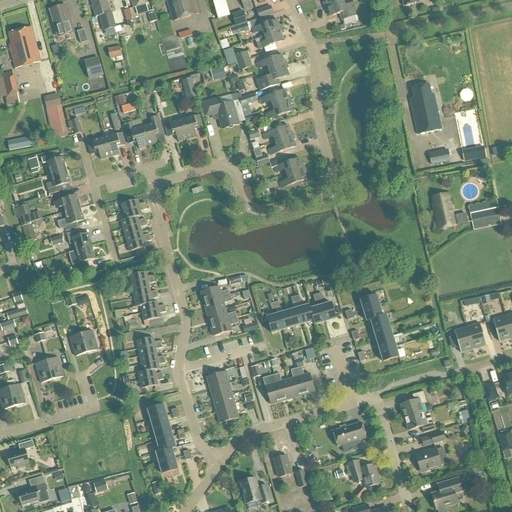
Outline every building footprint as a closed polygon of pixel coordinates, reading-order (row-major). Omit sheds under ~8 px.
[(95,18),(100,16),(104,32),(116,28),(112,12),(110,12),(106,0),(93,0),(94,0),(91,1),(95,18)] [(149,4),(147,0),(130,0),(133,9),(149,4)] [(166,0),(173,22),(199,15),(194,0),(166,0)] [(218,20),(230,16),(225,0),(214,0),(213,0),(218,20)] [(240,0),(245,10),(250,9),(246,0),(240,0)] [(325,8),(343,2),(342,0),(324,0),(325,4),(324,4),(325,8)] [(343,2),(325,8),(326,12),(328,11),(330,18),(340,15),(342,21),(346,20),(347,24),(356,21),(355,17),(358,16),(354,4),(345,7),(343,2)] [(260,19),(273,14),(270,6),(257,11),(260,19)] [(50,11),(54,24),(58,38),(74,34),(66,7),(50,11)] [(127,23),(132,21),(129,10),(124,11),(127,23)] [(150,23),(156,22),(154,11),(148,13),(150,23)] [(235,15),(232,16),(236,27),(239,26),(245,24),(247,24),(244,12),(235,15)] [(263,32),(265,37),(283,31),(282,27),(280,28),(277,21),(252,30),(254,35),(263,32)] [(248,24),(236,28),(238,34),(250,30),(248,24)] [(511,58),(511,27),(499,30),(502,44),(499,44),(503,61),(506,60),(511,58)] [(40,64),(31,28),(9,34),(11,45),(9,46),(12,55),(10,55),(14,70),(40,64)] [(81,45),(88,43),(84,30),(77,32),(81,45)] [(181,40),(193,36),(191,30),(179,34),(181,40)] [(283,31),(265,37),(266,42),(257,46),(259,51),(285,42),(282,35),(284,35),(283,31)] [(120,47),(108,50),(110,59),(122,57),(120,47)] [(240,73),(253,68),(248,53),(235,57),(240,73)] [(268,67),(269,72),(288,66),(286,62),(284,63),(282,56),(257,65),(259,70),(268,67)] [(99,58),(84,62),(89,80),(104,76),(99,58)] [(271,77),(262,80),(257,82),(260,92),(281,85),(279,81),(289,77),(287,70),(289,70),(288,66),(269,72),(271,77)] [(211,71),(213,82),(226,79),(225,73),(229,72),(227,68),(223,69),(223,68),(211,71)] [(0,75),(0,77),(1,80),(0,79),(0,98),(5,98),(6,100),(18,97),(13,73),(0,75)] [(182,81),(186,93),(195,90),(192,79),(182,81)] [(435,131),(442,130),(434,95),(432,95),(430,84),(427,85),(427,84),(412,87),(412,88),(414,98),(410,99),(418,135),(424,134),(435,132),(435,131)] [(152,87),(145,90),(147,97),(154,94),(152,87)] [(271,102),(273,108),(291,101),(290,97),(288,98),(286,91),(260,100),(262,105),(271,102)] [(44,97),(53,136),(62,134),(56,107),(61,106),(58,94),(44,97)] [(255,94),(239,100),(242,108),(249,106),(258,102),(255,94)] [(122,95),(115,97),(118,107),(125,105),(122,95)] [(237,95),(219,100),(203,104),(207,118),(213,116),(214,118),(215,119),(217,120),(219,119),(222,131),(240,126),(239,124),(246,122),(241,106),(239,100),(238,101),(237,95)] [(293,105),(291,101),(273,108),(275,113),(266,116),(268,121),(293,112),(291,106),(293,105)] [(134,104),(122,107),(124,115),(136,112),(134,104)] [(115,131),(121,130),(117,114),(111,116),(115,131)] [(200,116),(182,121),(188,141),(197,138),(195,131),(203,129),(200,116)] [(150,119),(152,126),(143,128),(148,148),(158,145),(156,138),(164,135),(159,117),(150,119)] [(76,135),(81,134),(78,120),(72,122),(74,129),(76,135)] [(148,148),(143,128),(141,120),(123,125),(129,145),(137,143),(139,150),(148,148)] [(188,141),(182,121),(165,126),(168,138),(176,136),(178,143),(188,141)] [(274,138),(276,143),(294,137),(293,133),(291,134),(289,127),(263,136),(265,141),(274,138)] [(258,131),(249,134),(252,144),(258,142),(256,138),(260,137),(258,131)] [(105,139),(110,158),(120,156),(117,149),(126,146),(122,134),(105,139)] [(294,137),(276,143),(278,148),(269,151),(271,157),(296,148),(294,141),(296,141),(294,137)] [(9,152),(17,151),(34,147),(32,138),(8,143),(9,152)] [(101,161),(110,158),(105,139),(87,144),(91,156),(99,154),(101,161)] [(47,147),(46,140),(37,141),(38,148),(47,147)] [(505,146),(492,148),(493,154),(506,152),(505,146)] [(487,159),(484,147),(462,151),(464,163),(487,159)] [(429,154),(432,166),(450,162),(448,150),(429,154)] [(267,155),(256,159),(259,167),(270,163),(267,155)] [(48,164),(51,176),(66,172),(63,159),(55,161),(54,156),(42,159),(43,165),(48,164)] [(37,158),(28,160),(31,170),(40,167),(37,158)] [(287,176),(305,170),(304,166),(302,166),(300,160),(283,166),(281,160),(270,164),(271,170),(275,169),(276,174),(286,171),(287,176)] [(305,170),(287,176),(289,181),(280,184),(282,189),(307,181),(305,174),(307,173),(305,170)] [(474,179),(482,183),(487,174),(480,170),(474,179)] [(66,172),(51,176),(54,183),(47,185),(50,196),(62,192),(60,187),(70,184),(66,172)] [(63,206),(65,214),(80,209),(77,197),(69,199),(67,193),(55,197),(59,207),(63,206)] [(455,226),(448,194),(433,198),(434,204),(432,205),(438,230),(455,226)] [(502,225),(500,216),(496,200),(484,203),(485,205),(469,208),(474,231),(502,225)] [(122,206),(124,213),(146,207),(146,204),(139,206),(138,201),(122,206)] [(28,204),(18,208),(21,217),(22,217),(25,225),(31,223),(28,215),(31,214),(28,204)] [(124,213),(126,221),(137,218),(138,218),(142,217),(141,212),(148,210),(146,207),(124,213)] [(80,209),(65,214),(67,220),(58,222),(60,231),(65,229),(66,233),(78,229),(77,224),(84,222),(80,209)] [(121,222),(123,230),(146,223),(145,220),(139,222),(138,218),(137,218),(126,221),(121,222)] [(123,230),(126,238),(142,233),(141,229),(147,227),(146,223),(123,230)] [(31,224),(22,227),(27,243),(36,240),(31,224)] [(75,244),(77,252),(92,248),(88,235),(80,237),(79,232),(67,235),(70,246),(75,244)] [(126,238),(128,245),(150,239),(150,235),(143,237),(142,233),(126,238)] [(62,236),(51,240),(53,247),(64,244),(62,236)] [(150,239),(128,245),(130,253),(146,248),(145,244),(151,242),(150,239)] [(72,266),(76,265),(77,271),(89,268),(88,262),(95,260),(92,248),(77,252),(69,254),(72,266)] [(46,273),(39,275),(41,281),(48,279),(46,273)] [(130,277),(132,285),(155,280),(154,277),(148,278),(147,274),(130,277)] [(241,277),(240,277),(228,280),(230,287),(242,284),(242,283),(241,277)] [(132,285),(133,292),(150,289),(149,285),(155,284),(155,280),(132,285)] [(201,293),(204,305),(231,297),(229,291),(221,294),(219,288),(201,293)] [(135,300),(158,296),(157,292),(151,294),(150,289),(133,292),(135,300)] [(247,292),(243,293),(244,297),(245,301),(251,299),(248,291),(247,292)] [(15,303),(23,301),(20,292),(13,295),(15,303)] [(136,308),(141,307),(153,305),(153,304),(152,300),(158,299),(158,296),(135,300),(136,308)] [(489,296),(481,299),(483,306),(491,304),(489,296)] [(69,308),(77,305),(75,297),(66,300),(69,308)] [(87,297),(76,301),(78,308),(89,304),(87,297)] [(204,305),(207,316),(226,310),(224,305),(232,302),(231,297),(204,305)] [(364,312),(379,307),(376,297),(361,301),(364,312)] [(471,299),(464,301),(466,307),(473,305),(471,299)] [(141,307),(143,315),(166,310),(165,307),(158,308),(158,303),(153,304),(153,305),(141,307)] [(332,305),(321,308),(326,323),(336,320),(332,305)] [(303,325),(313,322),(314,322),(311,311),(310,307),(299,310),(303,325)] [(367,323),(371,321),(382,318),(382,317),(379,307),(364,312),(367,323)] [(25,308),(7,314),(9,321),(28,315),(25,308)] [(321,308),(311,311),(314,322),(313,322),(315,326),(326,323),(321,308)] [(166,310),(143,315),(144,322),(148,321),(161,319),(160,314),(166,313),(166,310)] [(207,316),(210,327),(237,319),(235,314),(227,316),(226,310),(207,316)] [(293,328),(303,325),(299,310),(288,313),(293,328)] [(282,331),(293,328),(288,313),(278,316),(282,331)] [(282,331),(278,316),(267,319),(272,335),(282,331)] [(371,321),(374,332),(389,327),(386,316),(382,317),(382,318),(371,321)] [(511,339),(506,318),(493,321),(499,343),(511,339)] [(237,319),(210,327),(214,338),(232,333),(230,327),(238,324),(237,319)] [(13,321),(0,325),(0,326),(2,332),(15,327),(13,321)] [(256,323),(242,328),(245,335),(259,330),(256,323)] [(480,325),(467,329),(474,350),(486,347),(480,325)] [(374,332),(377,342),(393,338),(389,327),(374,332)] [(474,350),(467,329),(455,332),(461,354),(474,350)] [(92,332),(81,335),(87,355),(98,351),(92,332)] [(76,358),(87,355),(81,335),(70,338),(76,358)] [(10,347),(18,344),(16,336),(8,339),(10,347)] [(377,342),(380,353),(396,348),(393,338),(377,342)] [(137,342),(139,350),(162,346),(161,343),(155,344),(154,339),(137,342)] [(139,350),(140,358),(157,354),(156,350),(163,349),(162,346),(139,350)] [(396,348),(380,353),(383,363),(399,359),(396,348)] [(140,358),(142,366),(165,361),(164,358),(158,359),(157,354),(140,358)] [(58,359),(47,362),(53,381),(64,378),(58,359)] [(142,366),(143,373),(155,371),(160,370),(159,366),(166,364),(165,361),(142,366)] [(41,385),(53,381),(47,362),(36,365),(41,385)] [(0,375),(9,373),(9,371),(14,370),(12,364),(0,367),(0,375)] [(258,366),(251,368),(254,379),(261,377),(258,366)] [(302,368),(296,370),(304,396),(315,393),(310,375),(304,377),(302,368)] [(293,380),(288,381),(293,400),(304,396),(296,370),(291,372),(293,380)] [(25,371),(18,373),(22,385),(29,383),(25,371)] [(138,374),(140,382),(163,377),(162,374),(156,375),(155,371),(143,373),(138,374)] [(206,378),(210,390),(229,385),(226,373),(206,378)] [(511,373),(502,377),(508,396),(511,394),(511,373)] [(280,375),(274,376),(282,403),(293,400),(288,381),(282,383),(280,375)] [(282,403),(274,376),(263,380),(270,406),(282,403)] [(164,381),(163,377),(140,382),(142,390),(158,387),(157,382),(164,381)] [(15,381),(7,383),(15,408),(26,405),(20,385),(16,387),(15,381)] [(15,408),(7,383),(7,382),(1,384),(3,390),(0,391),(0,399),(4,411),(15,408)] [(210,390),(213,402),(232,396),(229,385),(210,390)] [(488,402),(497,399),(494,385),(484,388),(488,402)] [(401,406),(405,419),(423,414),(421,406),(427,405),(424,393),(412,396),(414,402),(401,406)] [(213,402),(217,414),(236,408),(232,396),(213,402)] [(253,404),(246,406),(248,412),(255,410),(253,404)] [(148,411),(151,422),(167,417),(164,406),(148,411)] [(236,408),(217,414),(220,425),(239,420),(236,408)] [(467,411),(461,413),(464,425),(470,423),(467,411)] [(423,414),(405,419),(409,432),(422,428),(424,434),(435,431),(431,419),(425,421),(423,414)] [(170,428),(167,417),(151,422),(154,432),(170,428)] [(350,453),(362,449),(359,441),(366,439),(362,424),(333,433),(338,448),(342,447),(347,445),(350,453)] [(464,426),(461,432),(467,435),(470,429),(464,426)] [(173,438),(170,428),(154,432),(157,443),(173,438)] [(511,437),(511,432),(498,436),(502,453),(511,450),(511,437)] [(433,445),(445,441),(443,434),(431,437),(433,445)] [(157,443),(160,453),(172,450),(176,449),(173,438),(157,443)] [(35,448),(33,442),(19,446),(20,452),(7,456),(11,469),(29,464),(26,451),(35,448)] [(156,454),(159,465),(175,460),(172,450),(160,453),(156,454)] [(441,467),(436,451),(416,457),(421,473),(441,467)] [(313,453),(305,455),(310,471),(318,468),(313,453)] [(292,476),(287,457),(274,461),(279,479),(292,476)] [(175,460),(159,465),(162,475),(178,471),(175,460)] [(354,484),(364,481),(366,489),(380,485),(374,466),(361,470),(358,462),(348,465),(354,484)] [(468,472),(472,482),(480,480),(476,469),(468,472)] [(343,471),(336,473),(339,480),(345,478),(343,471)] [(300,489),(308,487),(303,472),(296,474),(300,489)] [(63,473),(55,476),(56,482),(64,479),(63,473)] [(31,490),(18,494),(22,507),(39,501),(40,504),(50,502),(47,492),(48,492),(47,490),(43,478),(29,482),(31,490)] [(258,489),(256,479),(240,484),(246,505),(261,501),(262,505),(271,502),(266,487),(258,489)] [(458,480),(444,484),(438,486),(440,493),(432,496),(436,511),(438,510),(438,511),(446,511),(446,508),(457,505),(455,495),(462,493),(458,480)] [(94,484),(97,494),(108,491),(106,481),(94,484)] [(85,486),(83,493),(89,495),(92,487),(85,486)] [(362,487),(355,497),(362,501),(368,491),(362,487)] [(67,490),(58,492),(62,505),(71,503),(67,490)] [(135,494),(127,496),(130,506),(138,504),(135,494)]
